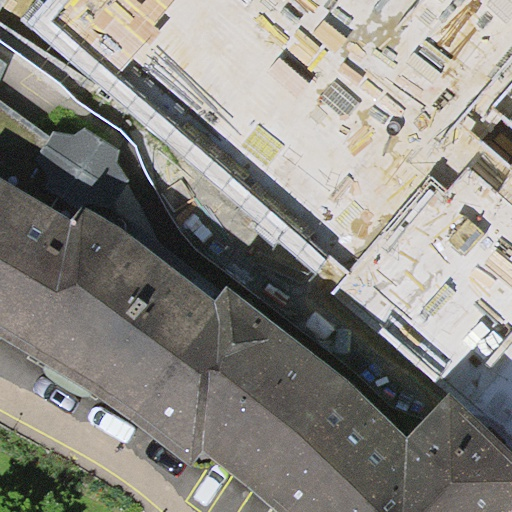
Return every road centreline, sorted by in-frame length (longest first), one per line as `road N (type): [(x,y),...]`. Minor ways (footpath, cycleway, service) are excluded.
road 1 (unknown): [(511,414),(489,385),(335,259)]
road 2 (unknown): [(0,397),(143,471),(182,511)]
